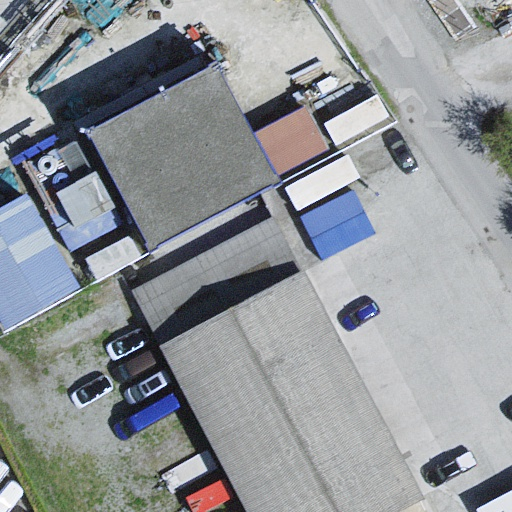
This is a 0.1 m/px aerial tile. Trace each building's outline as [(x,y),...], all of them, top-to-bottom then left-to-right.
[(92,297),(264,198),(195,80),(23,179),(92,297)] [(272,185),(326,154),(301,112),(248,143),(272,185)] [(0,342),(72,305),(17,204),(0,212),(0,342)] [(229,511),(382,511),(405,501),(267,228),(123,300),(229,511)] [(469,511),(511,511),(511,478),(466,505),(469,511)]
